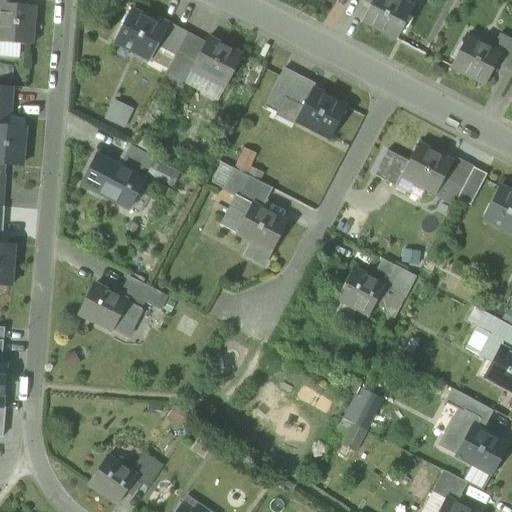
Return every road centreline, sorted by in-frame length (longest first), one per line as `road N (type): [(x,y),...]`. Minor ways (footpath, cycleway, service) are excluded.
road 1 (residential): [(65,511),(34,443),(63,0)]
road 2 (residential): [(386,81),(273,325)]
road 3 (residential): [(226,0),(386,81)]
road 4 (residential): [(386,81),(511,148)]
